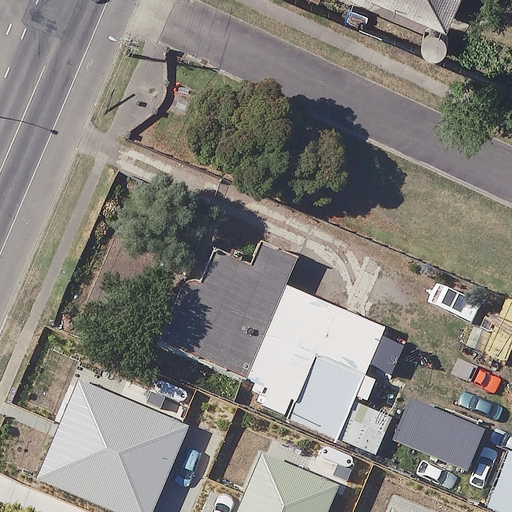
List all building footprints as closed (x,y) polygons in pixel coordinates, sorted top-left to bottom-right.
[(456,0),(383,0),(447,25),(456,0)] [(246,381),(297,258),(261,243),(251,265),(195,242),(154,342),(246,381)] [(361,402),(386,338),(330,317),(287,427),(371,459),(389,413),(361,402)] [(164,506),(184,457),(150,443),(101,422),(62,511),(175,511),(164,506)] [(511,511),(511,449),(438,423),(417,481),(503,511),(511,511)]
